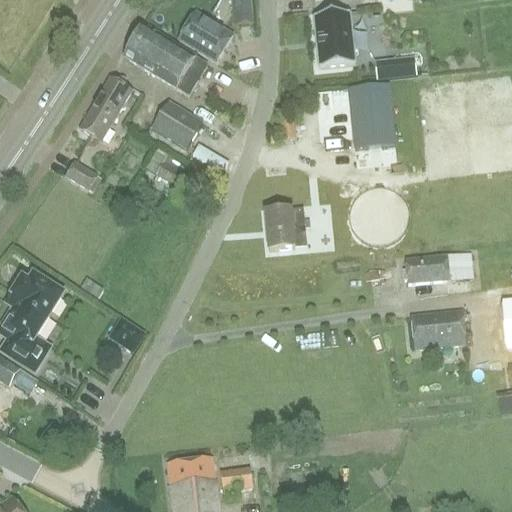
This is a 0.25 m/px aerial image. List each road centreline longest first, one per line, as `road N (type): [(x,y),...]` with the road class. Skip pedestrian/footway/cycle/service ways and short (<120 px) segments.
road 1 (residential): [(75,495),(247,168),(270,90),(263,0)]
road 2 (tertiary): [(0,174),(113,0)]
